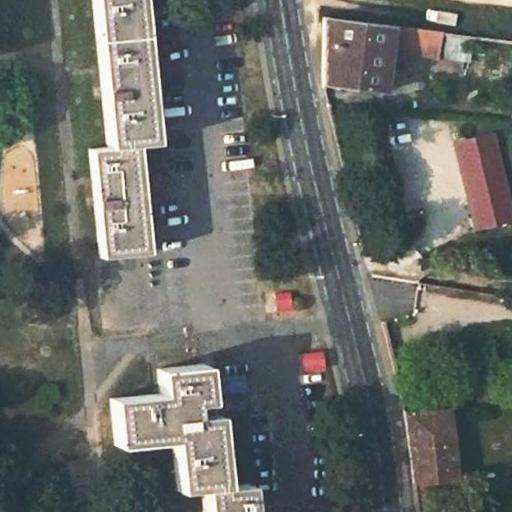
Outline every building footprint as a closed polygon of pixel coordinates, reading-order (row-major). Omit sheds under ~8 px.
[(91,0),(106,146),(88,149),(99,256),(145,252),(136,144),(153,142),(142,29),(138,0),(91,0)] [(327,89),(389,97),(394,32),(341,26),(324,24),(327,89)] [(393,55),(445,61),(447,37),(394,32),(393,55)] [(441,66),(438,85),(458,88),(461,68),(441,66)] [(452,145),(467,235),(509,227),(492,138),(452,145)] [(203,364),(156,369),(158,393),(108,398),(113,446),(170,439),(175,490),(200,488),(202,511),(249,511),(247,483),(222,486),(215,413),(192,416),(191,403),(207,402),(203,364)] [(455,415),(407,418),(419,487),(461,485),(455,415)]
